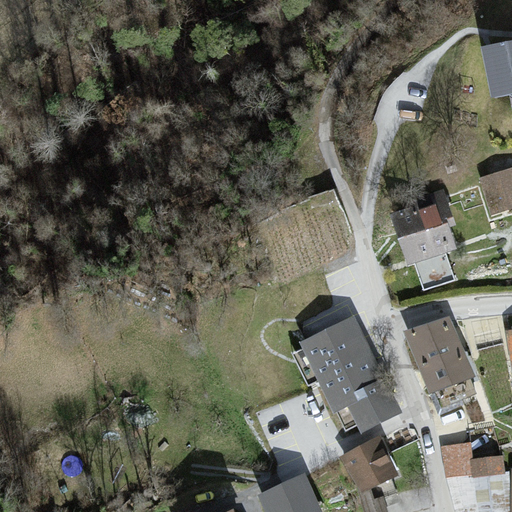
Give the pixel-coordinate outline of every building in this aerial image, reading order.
[(511,90),(511,43),(485,49),(495,94),(511,90)] [(511,169),(481,180),(491,212),(511,204),(511,169)] [(418,206),(393,215),(410,264),(415,262),(424,289),(454,279),(444,249),(453,245),(447,226),(454,223),(443,191),(416,200),(418,206)] [(449,320),(402,336),(424,399),(471,382),(449,320)] [(351,323),(292,349),(321,412),(380,385),(351,323)] [(395,475),(378,441),(345,458),(362,492),(395,475)] [(468,447),(438,451),(457,511),(504,511),(502,461),(471,466),(468,447)] [(317,511),(302,478),(263,495),(270,511),(317,511)]
